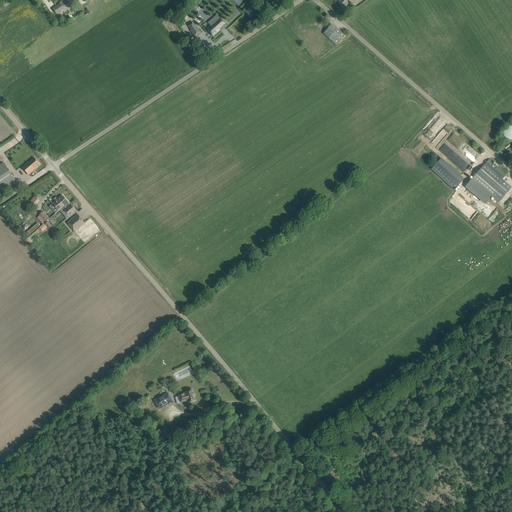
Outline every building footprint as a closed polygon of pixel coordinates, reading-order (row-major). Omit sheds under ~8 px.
[(263,8),(258,3),(251,10),(256,15),(263,8)] [(60,4),(53,9),(56,14),(63,9),(60,4)] [(210,25),(206,29),(213,36),(220,30),(221,31),(227,26),(220,18),(217,15),(208,23),(209,24),(210,25)] [(337,45),(345,35),(331,24),(323,33),(337,45)] [(196,26),(190,30),(195,36),(200,32),(196,26)] [(503,133),(503,134),(503,135),(504,137),(505,138),(507,139),(508,140),(510,140),(511,140),(511,139),(511,126),(510,126),(508,126),(507,127),(505,127),(504,129),(504,130),(503,131),(503,133)] [(22,168),(28,175),(38,167),(37,166),(40,164),(34,158),(30,162),(29,161),(25,165),(22,168)] [(433,167),(431,169),(454,190),(464,179),(441,158),(433,167)] [(502,179),(506,175),(488,160),(459,194),(499,228),(511,212),(511,191),(503,184),(505,182),(502,179)] [(0,166),(0,190),(15,180),(4,164),(0,166)] [(58,211),(62,208),(66,204),(68,206),(70,205),(62,195),(52,204),(58,211)] [(36,206),(40,201),(34,196),(30,201),(36,206)] [(70,216),(72,214),(76,211),(70,205),(68,206),(66,204),(62,208),(70,216)] [(42,224),(45,222),(49,219),(43,212),(39,215),(40,216),(37,218),(42,224)] [(74,232),(81,226),(85,223),(77,214),(74,217),(67,223),(74,232)] [(48,229),(52,225),(48,221),(45,224),(44,223),(39,228),(43,232),(47,228),(48,229)] [(40,226),(38,223),(25,233),(28,237),(40,226)] [(188,403),(191,402),(196,400),(192,389),(188,391),(184,392),(184,393),(179,395),(181,404),(186,402),(185,400),(187,399),(188,400),(187,400),(188,403)] [(172,402),(168,393),(154,401),(159,409),(172,402)] [(160,436),(163,439),(164,441),(172,435),(166,425),(159,431),(162,435),(160,436)]
